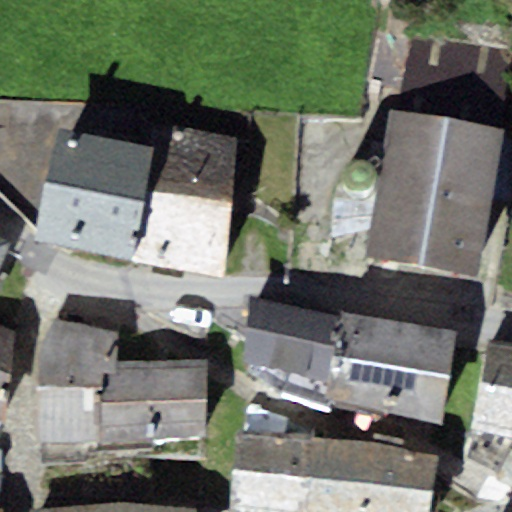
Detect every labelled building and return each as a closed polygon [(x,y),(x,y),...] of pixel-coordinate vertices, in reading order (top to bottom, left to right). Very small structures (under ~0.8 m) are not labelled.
[(498,129),(511,51),(414,39),(398,111),(498,129)] [(392,110),(369,258),(477,278),(505,131),(498,129),(398,111),(392,110)] [(155,122),(151,147),(157,148),(136,262),(227,280),(241,136),(155,122)] [(64,131),(39,240),(136,262),(157,148),(151,147),(64,131)] [(0,272),(14,243),(0,234),(0,272)] [(253,297),(247,365),(331,381),(343,318),(253,297)] [(441,422),(459,333),(345,311),(343,318),(331,381),(328,400),(441,422)] [(119,361),(122,334),(57,318),(41,351),(39,445),(105,443),(104,374),(116,373),(119,361)] [(0,420),(6,423),(25,334),(0,324),(0,420)] [(511,343),(491,340),(476,429),(511,437),(511,343)] [(210,439),(208,364),(119,361),(116,373),(104,374),(105,443),(210,439)] [(240,429),(233,511),(309,511),(315,437),(240,429)] [(431,511),(439,454),(315,437),(309,511),(431,511)]
